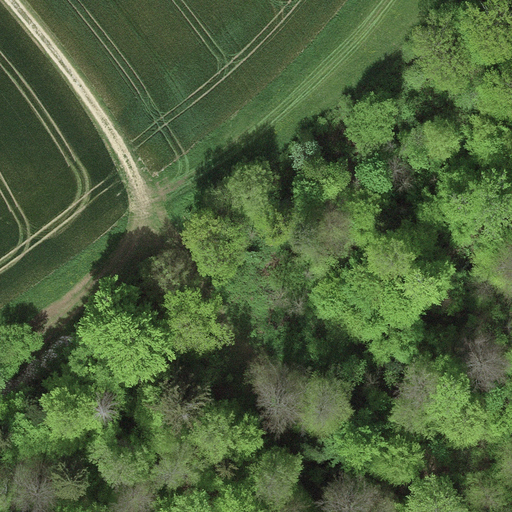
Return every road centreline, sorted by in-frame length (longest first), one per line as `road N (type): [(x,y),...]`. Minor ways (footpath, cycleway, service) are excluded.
road 1 (track): [(139,220),(131,163),(12,0)]
road 2 (track): [(0,370),(108,279),(139,220)]
